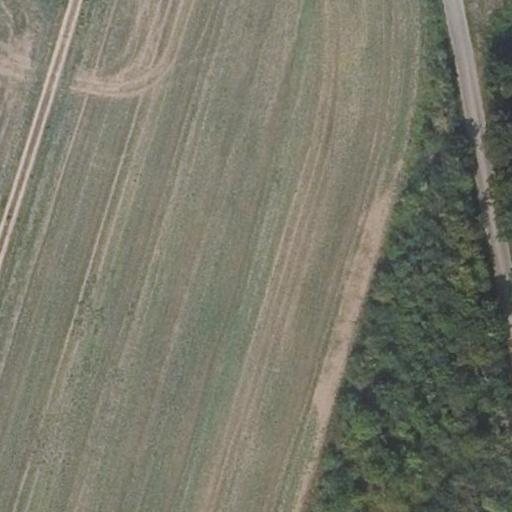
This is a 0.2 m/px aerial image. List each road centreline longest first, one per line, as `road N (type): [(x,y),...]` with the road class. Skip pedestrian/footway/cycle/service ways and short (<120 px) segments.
road 1 (track): [(442,0),(511,424)]
road 2 (track): [(80,0),(0,266)]
